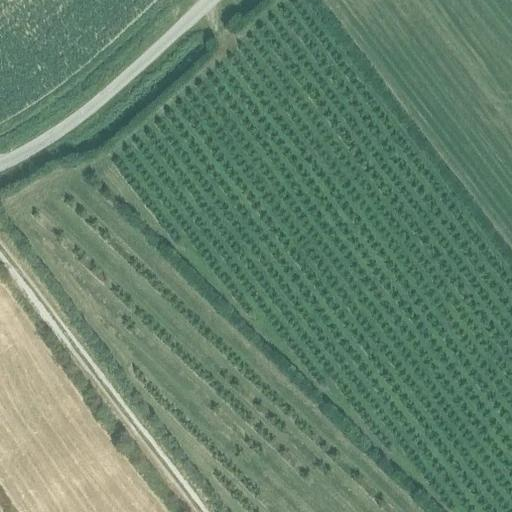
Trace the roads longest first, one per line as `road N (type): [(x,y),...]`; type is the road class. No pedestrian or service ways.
road 1 (track): [(201,511),(0,244)]
road 2 (unclassified): [(0,165),(87,114),(212,0)]
